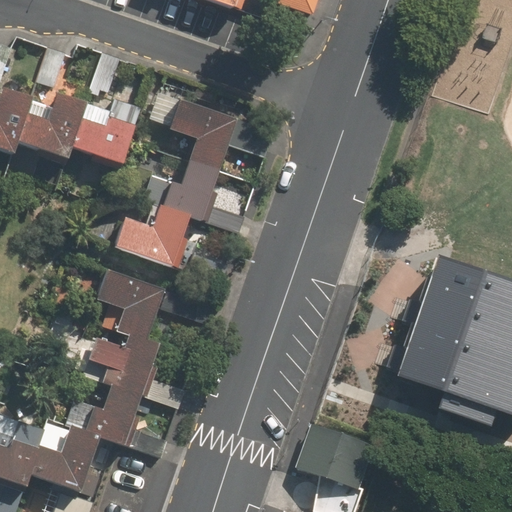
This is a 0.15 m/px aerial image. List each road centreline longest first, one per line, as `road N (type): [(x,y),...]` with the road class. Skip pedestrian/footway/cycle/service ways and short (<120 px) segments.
road 1 (residential): [(348,110),(216,511)]
road 2 (residential): [(31,0),(348,110)]
